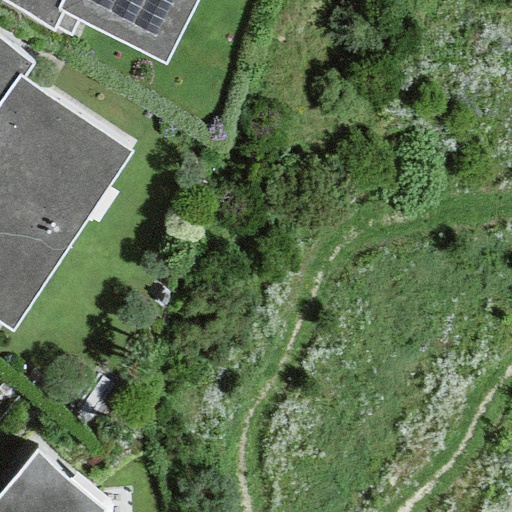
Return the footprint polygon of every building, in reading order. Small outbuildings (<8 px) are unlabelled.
[(58,0),(5,0),(68,32),(77,14),(57,3),(58,0)] [(193,0),(58,0),(57,3),(77,14),(166,57),(193,0)] [(33,58),(0,37),(0,96),(17,71),(23,74),(46,90),(56,74),(33,58)] [(23,74),(17,71),(0,96),(0,186),(73,235),(132,146),(46,90),(23,74)] [(73,235),(0,186),(0,319),(11,327),(73,235)] [(0,491),(0,511),(101,511),(101,504),(37,448),(0,491)]
